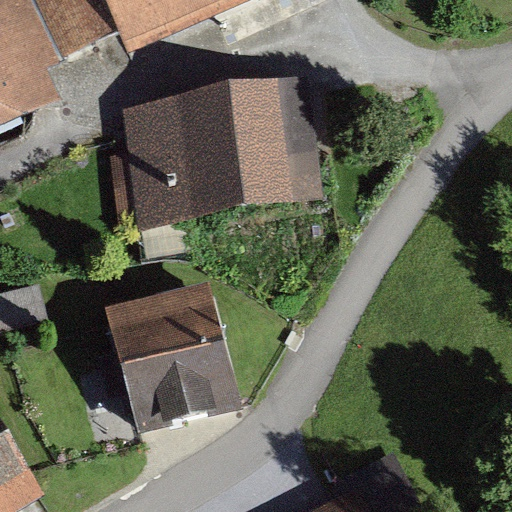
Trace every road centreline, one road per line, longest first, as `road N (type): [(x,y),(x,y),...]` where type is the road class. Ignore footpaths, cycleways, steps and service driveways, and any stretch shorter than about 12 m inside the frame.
road 1 (residential): [(136,511),(265,438),(480,110)]
road 2 (track): [(0,170),(245,60),(364,57),(480,110)]
